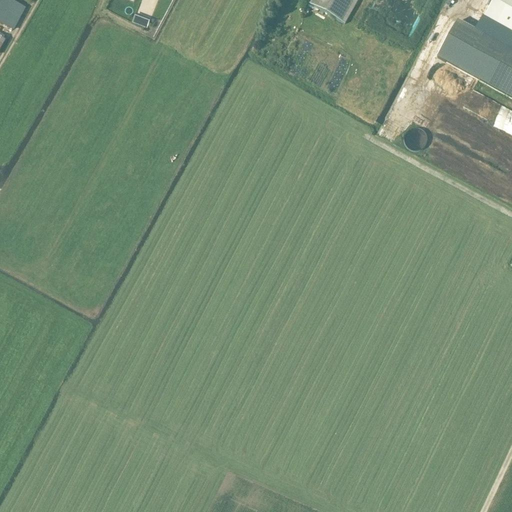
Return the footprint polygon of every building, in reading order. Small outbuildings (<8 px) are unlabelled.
[(0,0),(0,24),(12,31),(25,9),(7,0),(0,0)] [(309,0),(307,5),(322,13),(344,25),(358,0),(309,0)] [(511,0),(493,0),(483,19),(511,35),(511,0)] [(511,53),(457,23),(437,59),(511,101),(511,53)] [(451,82),(446,91),(466,103),(472,94),(451,82)] [(414,153),(418,153),(422,151),(425,147),(426,144),(426,139),(425,135),(421,132),(417,130),(412,130),(408,132),(405,136),(403,140),(404,145),(406,149),(409,152),(414,153)]
